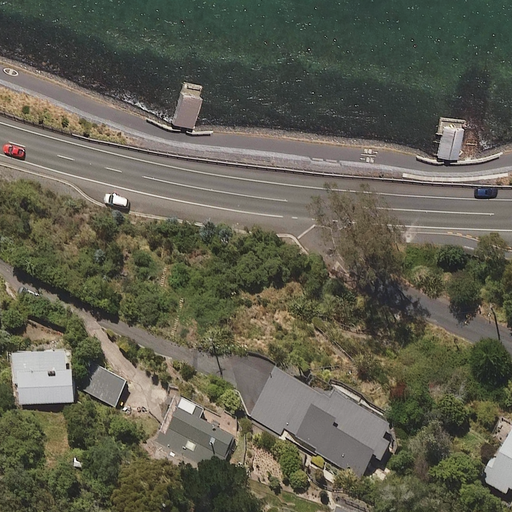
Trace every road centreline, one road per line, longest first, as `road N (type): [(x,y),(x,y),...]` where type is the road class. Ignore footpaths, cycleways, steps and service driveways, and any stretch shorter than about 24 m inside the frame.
road 1 (secondary): [(332,206),(147,178),(0,138)]
road 2 (residential): [(332,206),(330,227),(346,264),(373,284),(511,345)]
road 3 (secondary): [(511,213),(332,206)]
